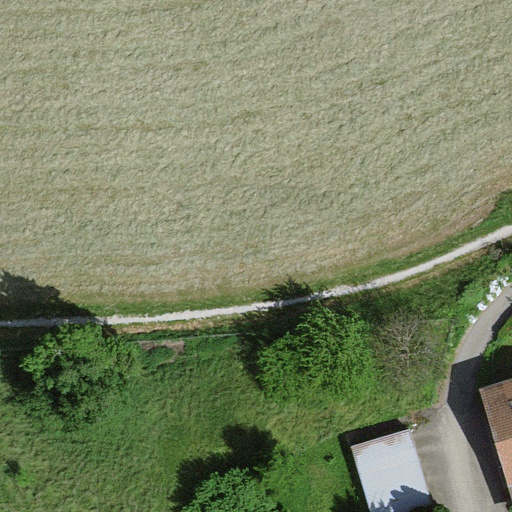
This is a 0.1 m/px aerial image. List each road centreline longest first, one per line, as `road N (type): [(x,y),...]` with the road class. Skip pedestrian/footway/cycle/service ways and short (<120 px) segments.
road 1 (track): [(511,229),(385,283),(0,322)]
road 2 (residential): [(511,299),(480,324),(452,433)]
